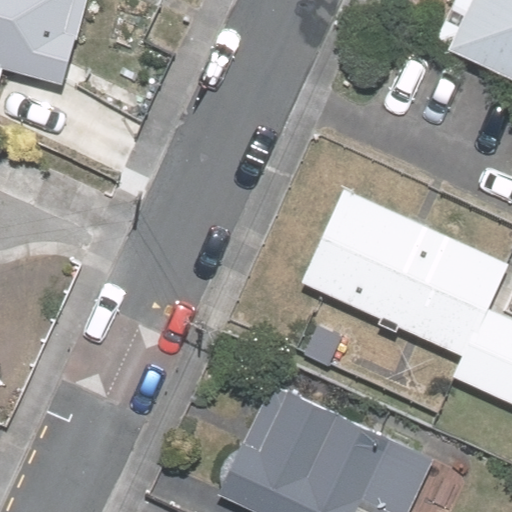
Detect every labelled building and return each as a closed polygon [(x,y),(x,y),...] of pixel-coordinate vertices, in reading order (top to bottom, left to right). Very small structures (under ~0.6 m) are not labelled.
[(0,0),(0,72),(42,85),(67,0),(0,0)] [(511,0),(437,0),(419,38),(511,82),(511,0)] [(502,269),(325,187),(282,280),(443,355),(435,373),(511,409),(511,309),(507,320),(484,309),(502,269)] [(351,330),(308,311),(289,355),(333,373),(351,330)] [(427,511),(446,472),(263,385),(234,447),(220,440),(197,488),(248,511),(427,511)]
